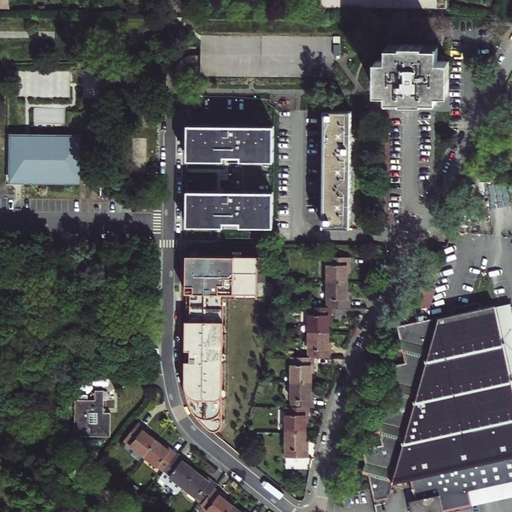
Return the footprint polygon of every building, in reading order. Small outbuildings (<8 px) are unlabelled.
[(0,0),(0,8),(9,9),(8,0),(0,0)] [(321,0),(322,7),(446,8),(446,0),(321,0)] [(201,35),(201,49),(201,63),(201,76),(333,77),(333,50),(333,45),(340,45),(340,36),(333,36),(201,35)] [(445,69),(449,69),(449,61),(446,61),(446,56),(441,56),(441,61),(438,61),(438,47),(424,47),(424,44),(402,44),(401,46),(387,46),(387,60),(376,60),(376,68),(380,68),(380,78),(376,78),(376,93),(387,94),(387,100),(401,100),(423,100),(437,100),(437,94),(449,94),(449,78),(445,78),(445,69)] [(350,225),(351,111),(325,111),(324,224),(350,225)] [(274,126),(187,125),(188,161),(274,161),(274,126)] [(10,179),(80,180),(80,138),(27,137),(11,137),(10,179)] [(101,184),(101,198),(109,198),(110,184),(101,184)] [(372,189),(370,190),(367,195),(367,200),(370,204),(372,205),(377,205),(379,205),(382,200),(382,195),(379,190),(378,189),(372,189)] [(274,192),(187,191),(187,226),(273,227),(274,192)] [(258,257),(186,256),(185,383),(187,395),(191,406),(196,416),(203,425),(209,430),(214,432),(219,431),(221,428),(222,423),(223,293),(257,294),(258,257)] [(327,257),(327,282),(347,282),(347,273),(347,269),(350,269),(350,257),(327,257)] [(347,296),(347,292),(347,282),(327,282),(327,307),(331,307),(349,307),(350,296),(347,296)] [(511,311),(510,304),(495,307),(511,385),(511,311)] [(444,511),(471,506),(468,492),(511,482),(511,385),(495,307),(495,306),(438,318),(438,317),(397,326),(406,364),(386,368),(395,404),(374,409),(383,445),(363,450),(374,500),(387,497),(391,483),(403,486),(405,479),(409,478),(414,500),(408,501),(410,511),(444,511)] [(309,307),(309,332),(329,332),(329,323),(329,319),(331,319),(331,307),(327,307),(309,307)] [(329,342),(329,332),(309,332),(308,357),(314,357),(331,357),(331,346),(329,346),(329,342)] [(291,357),(291,382),(311,382),(311,373),(311,369),(314,369),(314,357),(308,357),(291,357)] [(311,396),(311,392),(311,382),(291,382),(291,407),(309,407),(314,407),(314,396),(311,396)] [(75,400),(74,436),(110,436),(111,413),(107,413),(103,413),(103,408),(104,408),(104,390),(95,391),(95,400),(75,400)] [(286,407),(286,432),(306,432),(306,423),(306,419),(308,419),(309,407),(291,407),(286,407)] [(124,440),(144,456),(157,440),(149,434),(146,432),(148,430),(138,423),(124,440)] [(306,442),(306,432),(286,432),(286,457),(308,458),(308,446),(306,446),(306,442)] [(164,471),(178,454),(169,447),(167,449),(164,446),(157,440),(144,456),(164,471)] [(187,461),(178,454),(164,471),(184,487),(196,471),(188,465),(185,463),(187,461)] [(215,488),(217,485),(208,478),(207,480),(203,477),(196,471),(184,487),(203,503),(215,488)] [(511,482),(468,492),(471,506),(511,497),(511,482)] [(222,497),(224,495),(215,488),(203,503),(201,505),(208,511),(209,511),(227,511),(233,505),(225,499),(222,497)]
